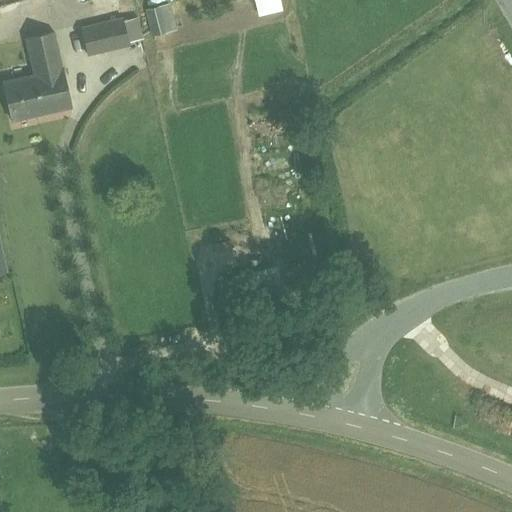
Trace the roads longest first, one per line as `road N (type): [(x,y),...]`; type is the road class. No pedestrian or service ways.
road 1 (tertiary): [(338,422),(178,395),(0,398)]
road 2 (unclassified): [(338,422),(356,363),(388,320),(439,294),(511,278)]
road 3 (tertiary): [(511,478),(338,422)]
